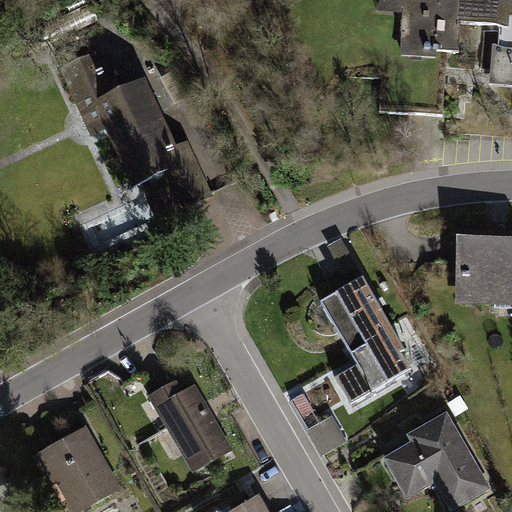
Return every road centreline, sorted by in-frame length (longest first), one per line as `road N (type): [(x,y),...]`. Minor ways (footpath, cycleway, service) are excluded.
road 1 (residential): [(200,291),(319,224),(373,204),(511,184)]
road 2 (residential): [(200,291),(327,511)]
road 3 (unknown): [(257,259),(180,129),(132,69)]
road 4 (residential): [(0,400),(200,291)]
